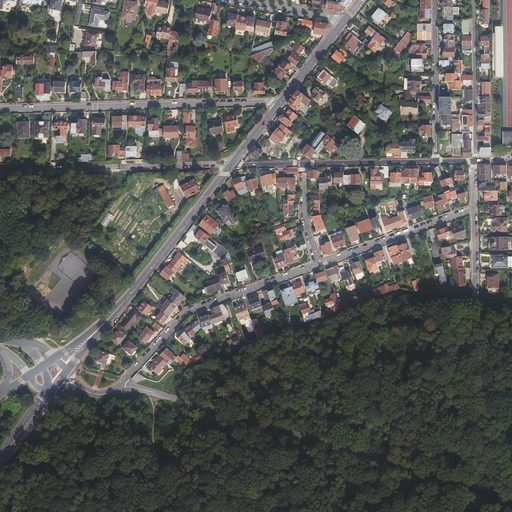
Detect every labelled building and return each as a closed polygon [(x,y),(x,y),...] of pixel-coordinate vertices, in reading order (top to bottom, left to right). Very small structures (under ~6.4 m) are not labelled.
[(8,2),(8,0),(13,0),(16,0),(0,0),(0,7),(2,8),(4,1),(8,2)] [(21,0),(20,9),(25,10),(26,9),(33,10),(33,11),(36,12),(37,11),(42,12),(43,10),(44,10),(46,9),(46,8),(46,6),(43,5),(44,3),(38,2),(38,0),(21,0)] [(63,0),(51,0),(50,10),(61,12),(63,0)] [(156,15),(158,5),(158,0),(147,0),(146,6),(147,6),(147,11),(150,12),(149,15),(154,16),(156,15)] [(321,8),(326,9),(328,0),(313,0),(313,4),(321,6),(321,8)] [(333,0),(328,0),(326,9),(341,12),(345,10),(346,8),(344,6),(337,0),(336,0),(338,2),(339,3),(338,4),(337,3),(332,2),(333,0)] [(431,10),(430,0),(420,0),(421,10),(430,10),(431,10)] [(489,10),(488,0),(480,0),(480,1),(483,1),(483,10),(489,10)] [(133,3),(126,1),(123,18),(136,20),(138,6),(132,5),(133,3)] [(167,16),(169,7),(158,5),(156,15),(156,16),(164,17),(164,16),(167,16)] [(453,8),(443,8),(443,13),(444,13),(444,18),(447,18),(447,19),(454,19),(454,13),(459,13),(459,7),(455,7),(453,7),(453,8)] [(210,24),(212,12),(212,10),(206,9),(206,10),(202,9),(202,8),(198,8),(195,20),(204,21),(204,23),(210,24)] [(382,20),(387,14),(380,8),(372,17),(380,23),(382,25),(384,22),(382,20)] [(111,13),(92,9),(90,26),(98,27),(100,19),(109,21),(111,13)] [(421,10),(421,21),(424,21),(424,19),(430,19),(430,10),(421,10)] [(489,25),(489,10),(483,10),(480,10),(480,25),(489,25)] [(237,23),(239,16),(227,13),(225,24),(237,27),(237,23)] [(247,24),(248,19),(245,18),(246,17),(239,16),(237,23),(240,24),(239,29),(243,30),(244,29),(246,30),(247,24)] [(246,30),(254,31),(256,18),(249,17),(248,19),(247,24),(246,30)] [(272,23),(258,20),(256,33),(261,34),(261,32),(270,34),(272,23)] [(280,21),(278,20),(275,33),(285,36),(287,30),(285,29),(286,23),(279,22),(280,21)] [(329,24),(304,20),(302,27),(313,29),(315,29),(314,33),(325,35),(330,29),(329,24)] [(219,22),(211,21),(209,35),(217,37),(219,22)] [(431,24),(418,24),(418,39),(418,40),(432,40),(431,24)] [(454,24),(444,24),(444,33),(454,33),(454,24)] [(169,39),(171,31),(171,28),(163,26),(163,27),(159,27),(156,37),(169,39)] [(366,32),(373,38),(382,44),(384,42),(386,39),(376,31),(370,27),(366,32)] [(409,31),(404,27),(398,33),(404,38),(409,31)] [(503,78),(503,53),(503,51),(502,27),(495,27),(495,78),(503,78)] [(179,32),(171,31),(169,39),(169,42),(167,50),(167,59),(170,60),(172,50),(171,50),(173,43),(172,42),(172,39),(177,40),(179,32)] [(392,52),(386,60),(389,60),(399,60),(399,53),(400,53),(402,50),(404,49),(407,46),(407,43),(413,35),(409,31),(404,38),(398,45),(392,52)] [(100,34),(88,32),(85,45),(97,48),(100,34)] [(358,47),(362,42),(357,38),(351,33),(350,33),(345,39),(349,42),(345,47),(356,56),(361,49),(358,47)] [(468,33),(462,33),(462,35),(462,47),(462,51),(472,51),(471,33),(468,33)] [(445,48),(457,47),(457,41),(454,41),(454,35),(446,35),(446,37),(445,37),(445,48)] [(489,55),(489,35),(481,35),(481,46),(484,46),(485,55),(489,55)] [(363,43),(375,53),(378,49),(380,50),(382,48),(380,46),(382,44),(373,38),(372,39),(373,40),(371,43),(366,39),(363,43)] [(272,48),(273,41),(253,49),(251,56),(259,53),(261,52),(272,48)] [(301,55),(307,48),(299,41),(293,48),(301,55)] [(426,49),(426,44),(418,44),(416,44),(413,44),(408,49),(408,53),(412,53),(413,50),(413,49),(416,49),(417,49),(417,58),(427,58),(427,49),(426,49)] [(274,50),(272,48),(261,52),(268,58),(274,50)] [(449,57),(449,61),(450,61),(455,61),(458,61),(458,58),(455,58),(454,49),(444,48),(444,57),(449,57)] [(347,60),(344,59),(345,57),(346,56),(350,59),(352,57),(342,49),(339,52),(338,51),(332,58),(340,64),(342,61),(344,63),(347,60)] [(293,64),(298,57),(292,52),(290,50),(284,57),(287,59),(293,64)] [(390,50),(383,59),(386,61),(386,60),(392,52),(390,50)] [(96,65),(97,51),(83,52),(83,57),(92,57),(92,65),(96,65)] [(281,80),(286,74),(278,68),(278,67),(267,59),(266,59),(259,53),(251,56),(281,80)] [(30,54),(23,55),(23,64),(24,64),(24,62),(34,62),(34,57),(30,56),(30,54)] [(386,61),(383,59),(382,58),(379,61),(383,65),(383,72),(388,72),(389,60),(386,60),(386,61)] [(296,73),(299,69),(293,64),(287,59),(285,62),(284,62),(282,64),(281,63),(278,67),(278,68),(286,74),(291,68),(296,73)] [(424,72),(423,59),(408,59),(408,67),(411,67),(412,72),(424,72)] [(177,68),(178,62),(173,62),(170,62),(170,68),(167,68),(166,82),(175,82),(175,68),(177,68)] [(0,69),(0,92),(2,92),(2,76),(8,76),(8,79),(12,79),(12,78),(13,77),(13,74),(15,74),(15,70),(13,70),(13,65),(7,64),(7,66),(4,66),(3,69),(0,69)] [(333,72),(327,67),(323,72),(321,70),(318,74),(320,76),(317,80),(324,86),(327,83),(329,84),(328,84),(333,88),(334,87),(335,87),(337,84),(337,83),(338,82),(330,75),(333,72)] [(216,73),(216,91),(227,91),(228,73),(216,73)] [(458,73),(456,73),(447,73),(447,81),(450,81),(450,87),(461,87),(461,81),(458,81),(458,73)] [(145,75),(132,75),(132,84),(135,84),(135,91),(144,91),(145,75)] [(111,90),(112,79),(105,79),(105,76),(98,76),(98,82),(97,82),(97,89),(105,89),(105,91),(109,91),(109,90),(111,90)] [(462,84),(462,85),(472,85),(472,76),(462,76),(462,84)] [(128,90),(129,77),(123,77),(123,80),(114,80),(114,91),(123,92),(123,90),(128,90)] [(157,77),(148,77),(147,95),(162,95),(162,79),(157,79),(157,77)] [(82,91),(82,82),(78,81),(78,78),(72,78),(71,92),(76,92),(76,91),(82,91)] [(404,90),(423,91),(424,86),(422,86),(422,79),(409,79),(405,79),(404,90)] [(199,82),(199,81),(193,81),(193,86),(191,86),(191,84),(185,84),(185,92),(199,92),(199,82)] [(66,93),(66,83),(54,82),(53,92),(66,93)] [(209,93),(214,92),(212,82),(199,82),(199,92),(209,92),(209,93)] [(244,82),(235,82),(235,90),(238,90),(238,91),(240,91),(240,92),(243,92),(244,91),(244,82)] [(490,97),(490,82),(481,82),(481,97),(490,97)] [(45,85),(39,84),(39,83),(37,83),(37,94),(40,94),(41,95),(43,95),(44,94),(45,85)] [(264,83),(256,83),(256,88),(255,88),(255,94),(265,94),(265,88),(264,87),(264,83)] [(314,95),(312,97),(318,101),(321,98),(322,98),(326,94),(318,87),(314,92),(312,94),(314,95)] [(472,101),(472,89),(464,89),(462,89),(462,97),(465,97),(465,101),(472,101)] [(293,98),(288,104),(295,110),(302,102),(307,106),(311,101),(298,91),(293,98)] [(451,115),(451,97),(440,97),(440,115),(443,115),(451,115)] [(481,97),(481,112),(490,112),(490,97),(481,97)] [(414,102),(401,101),(401,111),(414,112),(414,114),(419,114),(419,104),(414,104),(414,102)] [(381,104),(375,111),(379,114),(377,115),(386,122),(393,113),(381,104)] [(462,116),(472,116),(472,110),(467,111),(467,109),(464,109),(464,106),(460,106),(460,115),(462,115),(462,116)] [(285,117),(292,122),(294,119),(295,120),(298,116),(290,109),(287,113),(287,114),(285,117)] [(490,112),(481,112),(479,112),(479,117),(484,117),(484,121),(479,121),(479,126),(490,126),(490,112)] [(236,113),(229,115),(229,116),(225,117),(227,127),(238,125),(236,113)] [(335,113),(332,117),(338,122),(341,118),(335,113)] [(292,124),(293,123),(292,122),(285,117),(282,115),(279,119),(288,126),(291,123),(292,124)] [(453,125),(453,132),(460,132),(460,115),(451,115),(443,115),(444,125),(453,125)] [(460,115),(460,132),(463,132),(463,134),(472,134),(471,132),(469,132),(469,126),(472,126),(472,116),(462,116),(462,115),(460,115)] [(128,121),(127,116),(122,116),(122,117),(114,118),(113,127),(122,127),(123,130),(127,130),(127,122),(128,121)] [(146,135),(146,117),(135,117),(130,117),(130,121),(130,125),(130,127),(136,127),(136,130),(137,132),(138,133),(139,134),(141,135),(146,135)] [(365,128),(367,125),(355,117),(348,127),(357,134),(363,126),(365,128)] [(105,119),(93,118),(92,135),(101,136),(101,129),(105,128),(105,119)] [(164,136),(165,128),(159,128),(159,124),(160,123),(160,120),(159,120),(159,118),(153,119),(153,120),(150,121),(149,136),(164,136)] [(86,121),(79,120),(79,124),(73,124),(72,132),(78,133),(78,134),(86,134),(86,121)] [(211,135),(225,132),(222,120),(212,122),(212,124),(209,125),(211,135)] [(30,122),(18,122),(18,139),(30,139),(30,122)] [(50,123),(37,122),(36,138),(48,138),(48,130),(49,130),(50,123)] [(52,124),(52,136),(57,136),(57,142),(63,142),(63,136),(66,136),(66,129),(68,129),(68,124),(52,124)] [(276,147),(282,151),(284,149),(292,139),(294,141),(293,142),(299,146),(303,141),(282,124),(278,129),(269,141),(270,141),(276,147)] [(419,128),(419,131),(420,131),(422,131),(422,134),(431,134),(431,125),(429,125),(422,125),(422,128),(419,128)] [(179,127),(165,126),(165,128),(164,136),(164,138),(179,138),(179,127)] [(187,126),(185,126),(185,129),(188,129),(187,145),(191,146),(192,147),(196,147),(197,146),(198,140),(196,139),(196,127),(187,127),(187,126)] [(478,126),(478,127),(485,127),(485,137),(478,137),(478,141),(480,141),(491,141),(491,136),(490,126),(479,126),(478,126)] [(511,131),(502,132),(502,146),(511,146),(511,131)] [(322,132),(310,146),(311,147),(315,150),(327,136),(322,132)] [(463,157),(463,140),(463,135),(453,135),(453,147),(453,158),(463,157)] [(327,136),(315,150),(319,153),(325,146),(328,149),(328,148),(332,151),(335,147),(337,149),(340,146),(334,142),(334,141),(335,140),(335,138),(333,136),(332,136),(330,138),(327,136)] [(463,140),(463,157),(471,157),(471,141),(471,140),(463,140)] [(270,155),(276,147),(270,141),(265,148),(263,146),(260,150),(255,146),(249,153),(257,159),(263,152),(266,155),(267,153),(270,155)] [(491,155),(491,141),(480,141),(480,142),(484,142),(484,146),(486,146),(487,148),(481,148),(480,149),(480,152),(479,152),(479,155),(481,157),(489,157),(489,155),(491,155)] [(403,151),(403,152),(415,152),(415,142),(403,142),(400,142),(400,145),(400,151),(403,151)] [(315,150),(311,147),(310,146),(307,144),(304,148),(302,147),(297,152),(300,154),(301,153),(305,156),(309,159),(312,156),(314,154),(316,155),(318,157),(321,154),(319,153),(315,150)] [(126,157),(126,155),(127,148),(121,148),(121,145),(110,145),(110,154),(120,154),(120,157),(126,157)] [(400,151),(400,145),(390,145),(387,148),(387,153),(395,153),(395,158),(400,158),(400,151)] [(491,182),(491,164),(479,164),(479,184),(483,184),(483,183),(485,183),(485,182),(491,182)] [(494,166),(494,174),(503,174),(503,175),(499,175),(499,178),(503,178),(503,181),(501,181),(501,191),(507,191),(507,183),(507,166),(494,166)] [(405,171),(401,171),(402,182),(402,184),(411,184),(411,183),(410,169),(405,170),(405,171)] [(419,169),(410,169),(411,183),(417,183),(417,182),(419,182),(419,177),(419,169)] [(457,171),(455,171),(456,180),(464,180),(464,171),(461,171),(461,169),(458,169),(457,171)] [(378,175),(378,170),(373,170),(373,180),(371,180),(372,190),(381,190),(381,188),(383,188),(382,180),(382,175),(378,175)] [(344,184),(344,176),(344,172),(339,172),(339,173),(335,173),(336,183),(340,183),(340,188),(344,188),(344,184)] [(276,176),(276,173),(262,177),(265,186),(277,183),(276,176)] [(392,182),(390,182),(390,187),(402,187),(402,184),(402,182),(401,183),(401,173),(392,173),(392,177),(389,177),(390,179),(392,179),(392,182)] [(419,182),(419,185),(424,185),(424,182),(431,182),(431,173),(423,174),(423,177),(419,177),(419,182)] [(325,178),(320,179),(320,189),(328,189),(328,186),(332,186),(332,175),(325,175),(325,178)] [(361,175),(352,175),(352,176),(352,184),(361,184),(361,181),(362,181),(362,176),(361,176),(361,175)] [(241,177),(246,190),(249,189),(249,191),(259,188),(256,179),(247,181),(245,176),(241,177)] [(246,190),(241,177),(233,180),(240,195),(247,193),(246,190)] [(288,179),(288,178),(278,178),(279,187),(281,187),(282,187),(283,189),(285,189),(285,187),(288,187),(288,179)] [(449,185),(451,190),(456,189),(454,183),(453,183),(452,178),(443,181),(444,183),(443,183),(444,186),(449,185)] [(201,189),(196,181),(185,189),(191,197),(201,189)] [(456,189),(456,191),(460,203),(466,201),(464,197),(466,197),(465,193),(461,194),(459,188),(456,189)] [(445,193),(445,194),(446,194),(447,198),(448,201),(449,204),(453,203),(452,200),(458,198),(456,191),(456,189),(451,190),(448,191),(445,192),(444,192),(445,193)] [(230,190),(224,194),(229,201),(237,196),(233,190),(231,192),(230,190)] [(496,191),(485,191),(486,201),(498,201),(498,191),(497,191),(496,191)] [(160,193),(155,195),(159,203),(164,201),(160,193)] [(167,193),(162,197),(176,217),(180,215),(176,210),(178,208),(167,193)] [(445,194),(445,193),(439,195),(441,199),(442,199),(443,200),(436,202),(439,210),(444,208),(443,204),(445,203),(448,201),(447,198),(445,194)] [(423,203),(425,207),(425,209),(435,206),(432,195),(421,198),(423,203)] [(385,202),(374,205),(375,207),(376,211),(380,210),(379,206),(386,205),(385,202)] [(238,220),(226,203),(217,209),(226,222),(230,219),(233,223),(238,220)] [(294,213),(293,203),(288,204),(284,203),(284,213),(294,213)] [(420,205),(408,210),(411,219),(424,214),(420,205)] [(502,205),(491,205),(491,209),(491,216),(502,216),(502,205)] [(391,219),(394,228),(403,225),(402,221),(407,219),(405,213),(400,214),(401,216),(396,218),(396,217),(391,219)] [(219,223),(208,215),(200,224),(212,232),(219,223)] [(320,215),(313,216),(318,230),(325,228),(321,215),(320,215)] [(378,217),(371,220),(374,229),(381,226),(378,219),(378,217)] [(394,228),(391,219),(390,218),(387,219),(387,217),(384,218),(383,217),(382,218),(387,231),(394,228)] [(371,220),(370,219),(358,223),(362,233),(374,229),(371,220)] [(507,231),(507,226),(509,226),(509,224),(508,219),(496,219),(496,222),(494,222),(494,231),(507,231)] [(464,224),(459,226),(458,225),(455,226),(451,227),(453,231),(455,237),(455,239),(466,235),(464,231),(466,230),(464,224)] [(283,230),(285,229),(283,225),(275,228),(276,231),(276,232),(276,235),(284,232),(283,230)] [(360,239),(356,227),(347,230),(352,244),(360,241),(359,240),(360,239)] [(448,227),(437,231),(440,239),(446,237),(447,240),(451,238),(455,237),(453,231),(450,232),(448,227)] [(213,238),(201,229),(196,236),(205,243),(208,239),(209,237),(212,239),(213,238)] [(435,257),(441,255),(440,251),(439,248),(439,247),(434,229),(429,230),(434,243),(431,244),(435,257)] [(291,231),(290,230),(286,231),(284,232),(276,235),(279,241),(281,241),(281,240),(291,236),(290,232),(291,231)] [(335,248),(346,244),(341,231),(330,235),(335,248)] [(332,249),(333,248),(329,237),(327,233),(322,235),(321,235),(323,242),(328,240),(329,243),(321,245),(323,249),(321,250),(322,253),(324,252),(325,255),(333,253),(332,249)] [(510,237),(492,237),(492,241),(491,241),(491,246),(489,246),(489,250),(508,250),(508,242),(510,242),(510,237)] [(217,246),(213,243),(208,239),(205,243),(204,244),(213,250),(217,246)] [(229,251),(219,243),(218,245),(226,251),(222,256),(224,257),(228,251),(229,251)] [(407,244),(399,247),(405,260),(406,262),(413,259),(412,257),(409,247),(408,248),(407,244)] [(263,246),(247,252),(250,261),(267,255),(263,246)] [(391,252),(389,253),(391,258),(392,258),(395,264),(403,261),(401,255),(400,255),(397,246),(389,249),(391,252)] [(451,258),(455,257),(453,246),(442,248),(443,254),(441,255),(442,259),(451,258)] [(294,248),(285,251),(290,264),(299,261),(296,253),(297,251),(296,250),(295,249),(294,248)] [(177,257),(169,266),(176,272),(178,269),(177,269),(183,262),(184,263),(188,258),(180,251),(176,256),(177,257)] [(222,260),(227,272),(231,270),(227,259),(229,259),(228,257),(230,255),(228,251),(224,257),(222,260)] [(280,257),(278,258),(275,259),(278,268),(288,265),(282,251),(278,252),(280,257)] [(378,261),(382,260),(383,262),(385,261),(385,259),(386,258),(383,251),(375,254),(378,261)] [(72,270),(83,269),(82,254),(68,255),(68,258),(63,259),(63,265),(61,265),(61,271),(72,271),(72,270)] [(503,255),(503,256),(499,257),(499,255),(490,255),(490,257),(492,257),(492,268),(509,267),(511,266),(511,256),(508,257),(508,256),(509,255),(503,255)] [(453,268),(463,268),(463,256),(455,257),(451,258),(452,268),(453,268)] [(358,257),(350,260),(355,275),(363,272),(358,257)] [(378,264),(376,258),(367,261),(371,272),(374,271),(376,275),(381,273),(380,269),(378,264)] [(442,285),(448,283),(444,269),(443,264),(435,265),(437,270),(439,270),(441,280),(440,280),(442,285)] [(174,272),(167,266),(161,273),(169,279),(171,277),(173,279),(176,276),(173,273),(174,272)] [(345,267),(340,269),(346,286),(354,283),(350,272),(347,274),(345,267)] [(337,268),(327,272),(331,282),(341,278),(337,268)] [(463,268),(453,268),(454,281),(455,281),(456,287),(467,286),(466,271),(465,271),(464,268),(463,268)] [(246,270),(237,273),(240,281),(248,278),(246,270)] [(326,285),(329,293),(333,292),(325,271),(315,275),(317,279),(318,283),(326,280),(328,284),(326,285)] [(219,278),(222,285),(229,283),(226,273),(219,276),(219,278)] [(499,275),(489,275),(489,289),(499,288),(499,275)] [(207,294),(223,288),(222,285),(219,278),(209,281),(211,286),(205,288),(207,294)] [(309,282),(305,283),(310,296),(321,292),(318,283),(317,279),(313,280),(309,282)] [(412,282),(415,290),(418,291),(420,291),(416,280),(412,282)] [(302,281),(297,282),(295,283),(296,285),(293,286),(293,288),(296,295),(299,294),(306,292),(302,281)] [(374,290),(376,296),(378,296),(388,292),(386,286),(374,290)] [(173,294),(169,300),(177,306),(185,296),(174,287),(170,292),(173,294)] [(296,295),(293,288),(281,292),(287,306),(298,301),(298,300),(296,295)] [(269,292),(268,290),(264,292),(268,304),(263,305),(264,308),(267,317),(272,315),(271,310),(275,309),(273,305),(269,292)] [(274,290),(269,292),(273,305),(279,303),(274,290)] [(334,308),(335,311),(341,309),(339,305),(335,294),(332,295),(333,299),(331,300),(330,298),(325,300),(327,307),(333,305),(332,304),(334,303),(336,308),(334,308)] [(169,316),(177,306),(169,300),(165,296),(157,306),(163,310),(168,315),(169,316)] [(350,298),(353,305),(364,300),(363,296),(355,298),(354,296),(350,298)] [(260,297),(249,300),(253,312),(264,308),(263,305),(260,297)] [(241,305),(234,308),(240,323),(241,322),(242,325),(244,324),(247,325),(253,323),(252,320),(246,302),(241,304),(241,305)] [(303,304),(303,306),(300,307),(305,321),(308,320),(307,318),(310,317),(308,314),(311,312),(308,304),(306,305),(305,303),(303,304)] [(143,304),(139,308),(147,315),(149,312),(152,314),(154,312),(151,310),(153,308),(149,304),(147,307),(143,304)] [(224,304),(220,306),(227,324),(229,332),(230,332),(231,331),(232,330),(232,328),(230,326),(230,324),(229,323),(228,323),(227,322),(227,321),(227,320),(228,318),(229,317),(229,314),(229,312),(228,311),(227,309),(226,307),(224,305),(224,304)] [(210,316),(212,324),(222,321),(223,325),(227,324),(220,306),(214,308),(216,314),(210,316)] [(143,315),(135,310),(122,326),(127,330),(137,318),(139,320),(143,315)] [(168,315),(163,310),(156,318),(163,324),(169,316),(168,315)] [(210,316),(209,315),(200,318),(203,327),(202,328),(203,330),(203,331),(214,327),(212,324),(210,316)] [(252,320),(253,323),(259,338),(264,336),(258,318),(252,320)] [(183,328),(184,330),(190,338),(193,336),(193,335),(196,332),(198,330),(199,332),(203,330),(202,328),(199,320),(191,326),(188,327),(187,325),(183,328)] [(163,327),(157,322),(153,327),(158,331),(160,328),(161,329),(163,327)] [(155,332),(148,326),(139,337),(146,342),(148,339),(148,340),(155,332)] [(247,342),(242,329),(237,331),(237,332),(236,333),(237,338),(232,339),(235,347),(236,346),(236,344),(237,343),(238,345),(247,342)] [(118,344),(126,333),(121,330),(119,332),(117,330),(110,338),(118,344)] [(190,338),(184,330),(178,336),(185,344),(191,339),(190,338)] [(137,347),(129,340),(123,348),(131,355),(137,347)] [(168,348),(161,356),(169,363),(171,365),(175,360),(173,358),(175,355),(168,348)] [(113,354),(100,350),(96,360),(110,365),(113,354)] [(185,361),(187,364),(193,362),(193,361),(205,357),(203,355),(191,360),(184,354),(181,357),(185,360),(185,361)] [(163,368),(169,363),(161,356),(152,366),(153,368),(159,373),(163,368)] [(138,373),(132,379),(133,381),(138,382),(148,378),(138,373)]
